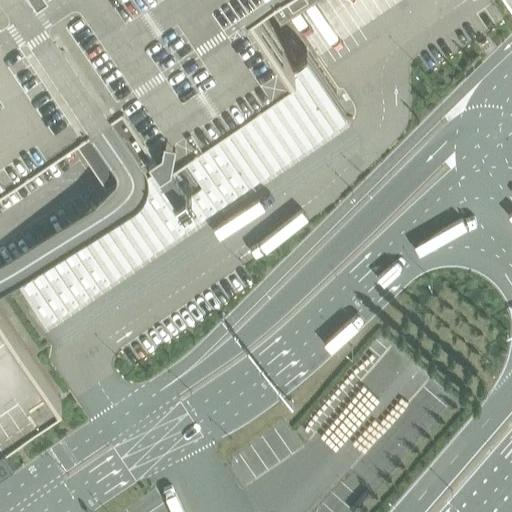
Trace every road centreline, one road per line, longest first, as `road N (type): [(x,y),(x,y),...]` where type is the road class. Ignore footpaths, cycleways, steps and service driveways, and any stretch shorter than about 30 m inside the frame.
road 1 (unclassified): [(479,99),(290,289),(208,357),(0,499)]
road 2 (unclassified): [(57,511),(144,452),(220,413),(308,344),(478,177)]
road 3 (secondary): [(511,390),(408,511)]
